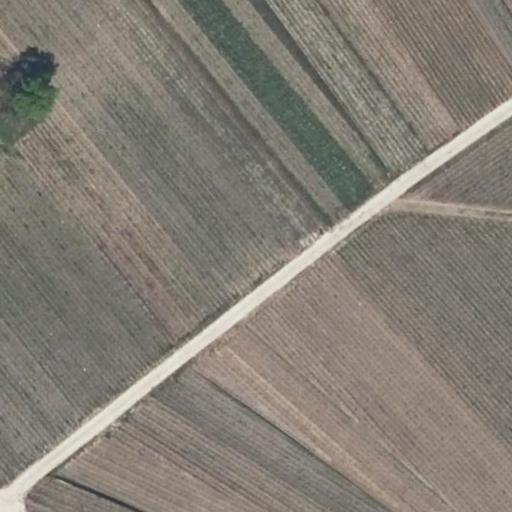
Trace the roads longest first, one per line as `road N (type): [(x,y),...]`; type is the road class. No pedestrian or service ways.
road 1 (track): [(0,505),(393,192),(511,113)]
road 2 (track): [(511,211),(393,192)]
